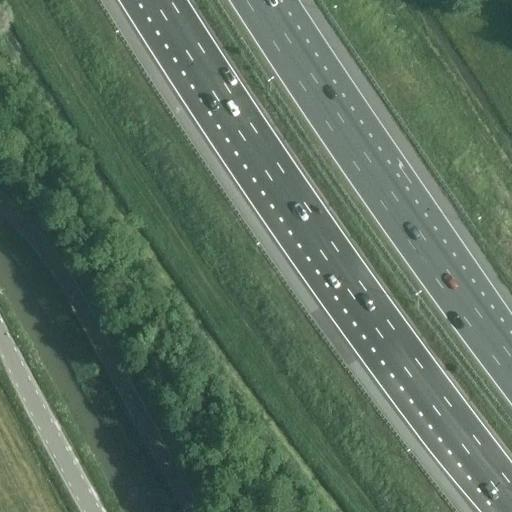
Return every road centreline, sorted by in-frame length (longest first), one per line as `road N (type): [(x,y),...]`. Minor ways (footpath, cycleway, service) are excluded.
road 1 (motorway): [(161,0),(369,308),(511,498)]
road 2 (motorway): [(511,366),(347,147),(253,0)]
road 3 (tertiary): [(92,511),(0,333)]
